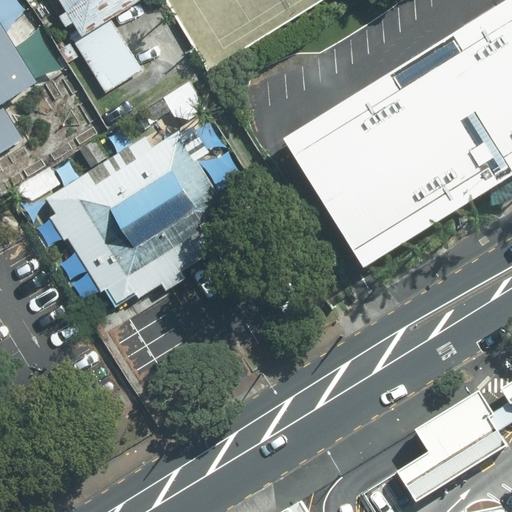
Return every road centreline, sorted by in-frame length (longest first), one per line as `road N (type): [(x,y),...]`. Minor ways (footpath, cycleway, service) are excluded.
road 1 (secondary): [(136,511),(331,386)]
road 2 (secondary): [(331,386),(432,297),(511,251)]
road 3 (secondary): [(511,303),(462,333),(331,386)]
